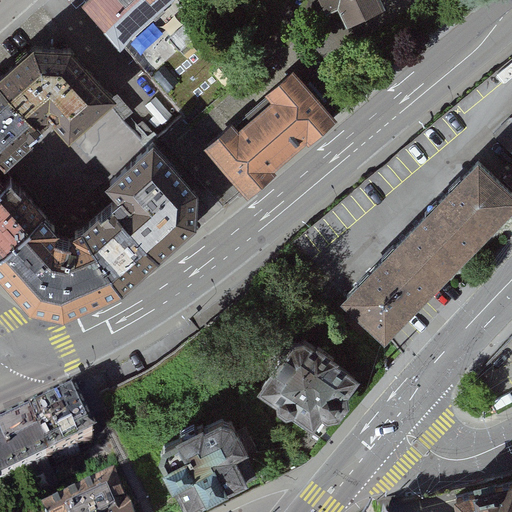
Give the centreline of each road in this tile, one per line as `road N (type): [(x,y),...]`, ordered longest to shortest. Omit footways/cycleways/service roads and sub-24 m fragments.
road 1 (secondary): [(511,10),(476,50),(176,295),(66,352),(26,351)]
road 2 (secondary): [(511,290),(383,430)]
road 3 (tertiary): [(383,430),(448,462),(471,463),(511,440)]
